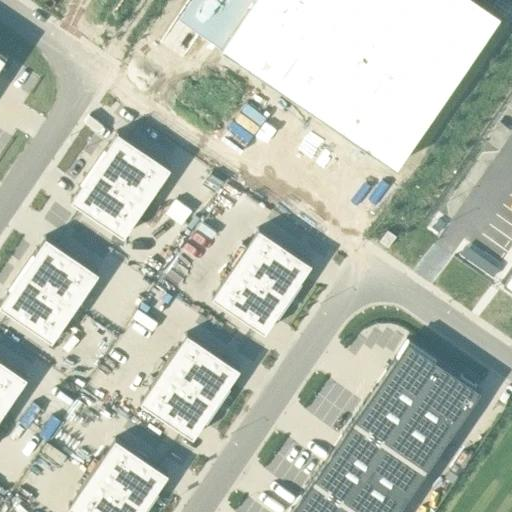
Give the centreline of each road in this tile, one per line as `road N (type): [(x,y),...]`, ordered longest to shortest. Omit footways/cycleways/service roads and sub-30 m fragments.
road 1 (unknown): [(69,62),(372,268),(445,262),(471,244),(511,184)]
road 2 (unclassified): [(511,370),(401,293),(380,288),(356,296),(336,312),(198,511)]
road 3 (unclassified): [(0,12),(69,62),(81,85),(0,207)]
